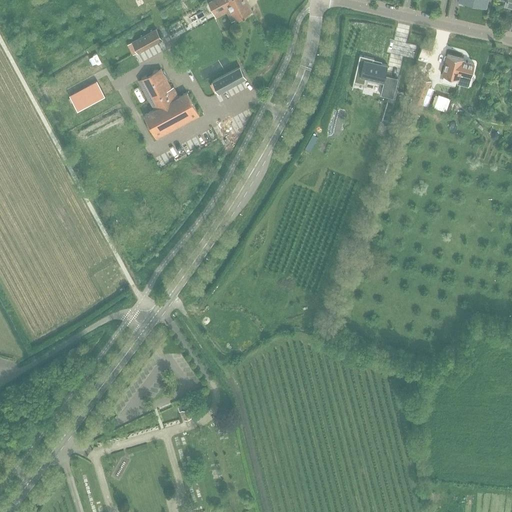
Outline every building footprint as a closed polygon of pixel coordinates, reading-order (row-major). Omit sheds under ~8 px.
[(212,0),(208,3),(214,14),(228,6),(236,20),(252,11),(246,0),(212,0)] [(132,41),(138,51),(138,52),(162,39),(156,28),(132,41)] [(128,50),(134,61),(139,59),(133,47),(128,50)] [(447,54),(442,75),(459,79),(458,81),(469,84),(474,63),(463,60),(464,58),(447,54)] [(360,55),(354,80),(354,81),(364,83),(366,77),(384,82),(382,87),(387,89),(385,96),(393,98),(395,91),(398,78),(397,78),(396,77),(396,78),(390,77),(391,76),(385,75),(388,65),(381,63),(373,61),(373,59),(374,59),(374,58),(360,55)] [(219,92),(246,78),(240,66),(213,81),(219,92)] [(156,137),(199,114),(187,92),(178,96),(173,86),(171,87),(161,68),(138,80),(154,109),(144,115),(156,137)] [(83,100),(109,89),(104,75),(77,85),(83,100)] [(421,77),(412,99),(422,103),(429,87),(431,81),(421,77)] [(491,133),(490,138),(493,141),(497,140),(498,136),(495,133),(491,133)] [(173,147),(179,145),(176,139),(164,145),(171,158),(177,155),(173,147)] [(216,240),(223,234),(219,229),(212,235),(216,240)] [(186,411),(180,413),(183,421),(189,419),(186,411)]
